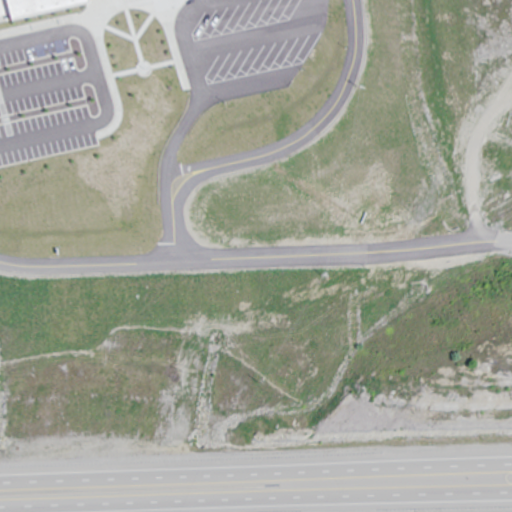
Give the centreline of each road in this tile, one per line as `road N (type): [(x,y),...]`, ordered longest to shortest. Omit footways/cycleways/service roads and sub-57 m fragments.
road 1 (residential): [(201,239),(56,254),(0,242),(376,6),(377,51),(364,84),(336,115),(240,150)]
road 2 (tertiary): [(0,489),(511,479)]
road 3 (residential): [(511,240),(201,239)]
